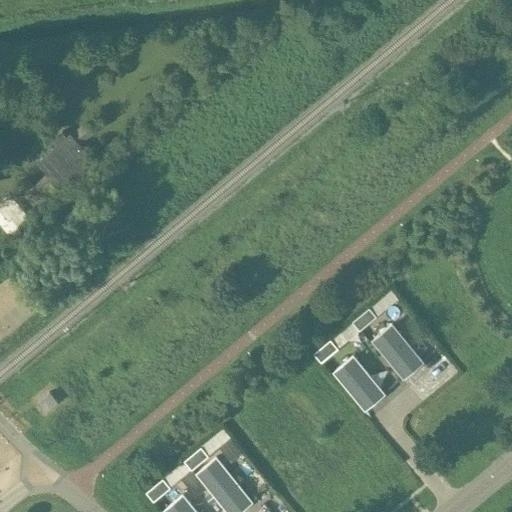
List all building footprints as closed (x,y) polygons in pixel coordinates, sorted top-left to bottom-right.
[(16,185),(38,211),(95,162),(80,144),(70,132),(36,161),(47,173),(29,189),(22,180),(16,185)] [(11,193),(0,201),(0,221),(2,225),(9,232),(29,215),(11,193)] [(360,329),(396,298),(387,289),(351,319),(360,329)] [(402,377),(422,360),(391,323),(371,340),(402,377)] [(352,355),(332,372),(364,409),(384,392),(352,355)] [(263,490),(239,460),(220,476),(244,505),(263,490)] [(217,511),(198,489),(178,506),(183,511),(217,511)]
